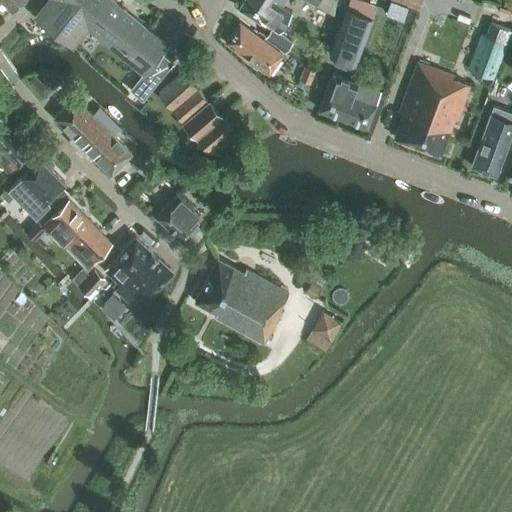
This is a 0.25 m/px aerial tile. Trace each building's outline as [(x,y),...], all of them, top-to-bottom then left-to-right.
[(20,0),(3,0),(12,8),(20,0)] [(52,0),(38,17),(69,43),(84,24),(102,0),(52,0)] [(167,43),(114,0),(102,0),(84,24),(143,72),(130,88),(142,99),(173,62),(160,51),(167,43)] [(243,0),(239,7),(271,27),(264,36),(285,50),(293,41),(278,30),(291,11),(281,4),(283,0),(243,0)] [(376,5),(361,0),(347,0),(329,54),(355,63),(376,5)] [(417,0),(408,0),(407,5),(409,6),(418,9),(420,1),(417,0)] [(283,53),(239,21),(225,41),(269,72),(283,53)] [(493,77),(506,42),(482,33),(469,69),(493,77)] [(453,78),(455,75),(417,61),(399,112),(403,113),(394,136),(441,154),(454,118),(457,119),(470,84),(453,78)] [(314,69),(305,65),(299,79),(309,82),(314,69)] [(159,92),(172,108),(196,87),(183,71),(159,92)] [(367,126),(378,96),(355,88),(357,82),(332,73),(319,109),(367,126)] [(44,79),(35,87),(43,97),(53,89),(44,79)] [(197,88),(173,109),(183,120),(207,99),(197,88)] [(54,116),(72,134),(92,113),(75,95),(54,116)] [(208,101),(184,122),(196,136),(220,115),(208,101)] [(511,111),(493,104),(481,136),(482,136),(471,165),(496,174),(507,145),(506,145),(511,130),(511,129),(511,111)] [(93,155),(114,134),(105,126),(111,120),(97,107),(92,113),(72,134),(93,155)] [(220,155),(240,138),(222,117),(198,138),(208,150),(213,146),(220,155)] [(33,153),(15,134),(0,118),(0,168),(2,166),(10,174),(33,153)] [(132,151),(114,134),(93,155),(111,172),(132,151)] [(65,181),(39,155),(21,173),(21,174),(12,182),(0,193),(8,200),(15,194),(36,215),(50,201),(47,198),(65,181)] [(153,165),(148,159),(135,168),(142,177),(153,165)] [(164,180),(152,168),(140,180),(153,192),(164,180)] [(172,198),(171,198),(156,217),(183,240),(199,222),(198,222),(203,216),(176,193),(172,198)] [(111,242),(90,220),(69,198),(49,217),(45,222),(53,230),(49,234),(56,242),(60,238),(87,265),(111,242)] [(46,226),(39,219),(28,231),(35,238),(46,226)] [(145,269),(157,255),(136,234),(109,263),(104,268),(119,282),(124,277),(125,279),(140,264),(145,269)] [(119,282),(115,287),(128,299),(137,289),(146,298),(173,270),(157,255),(145,269),(140,264),(125,279),(124,277),(119,282)] [(244,271),(218,257),(209,274),(208,273),(203,283),(203,284),(194,300),(216,312),(214,316),(264,343),(265,342),(282,310),(282,309),(279,308),(288,291),(246,268),(244,271)] [(96,267),(91,271),(78,284),(88,293),(105,276),(96,267)] [(312,278),(310,282),(305,292),(316,298),(324,284),(312,278)] [(104,300),(103,308),(107,312),(119,299),(112,292),(104,300)] [(309,334),(329,344),(345,313),(325,302),(309,334)]
